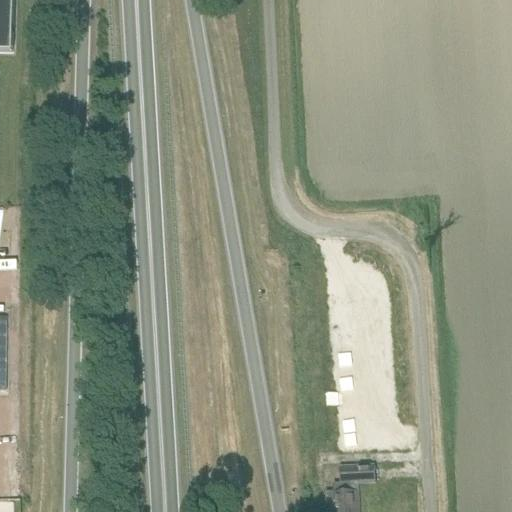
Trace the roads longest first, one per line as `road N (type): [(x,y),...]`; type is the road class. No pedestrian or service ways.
road 1 (trunk): [(276,511),(193,0)]
road 2 (trunk): [(165,511),(136,0)]
road 3 (trunk): [(84,0),(71,511)]
